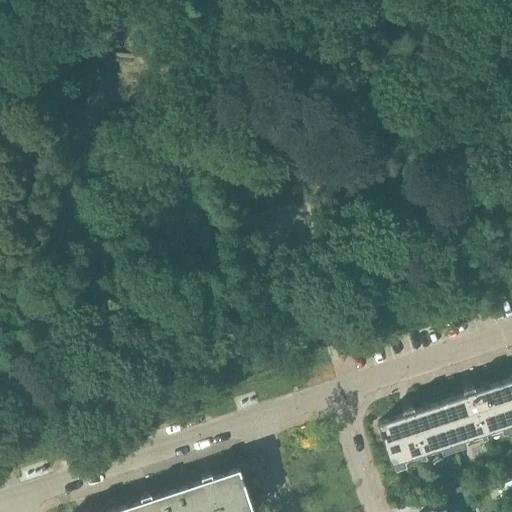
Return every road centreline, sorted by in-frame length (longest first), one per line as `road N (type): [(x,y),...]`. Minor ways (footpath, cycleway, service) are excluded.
road 1 (residential): [(12,494),(255,417)]
road 2 (unclassified): [(343,387),(511,333)]
road 3 (residential): [(372,511),(343,387)]
